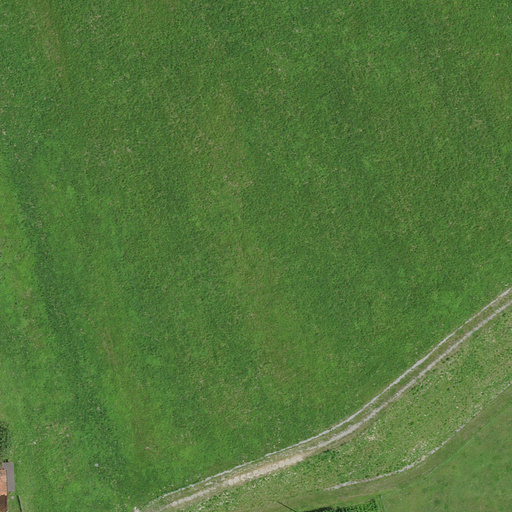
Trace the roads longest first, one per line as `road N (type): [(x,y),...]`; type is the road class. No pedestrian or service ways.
road 1 (track): [(511,298),(359,424),(152,511)]
road 2 (track): [(271,511),(414,473),(511,394)]
